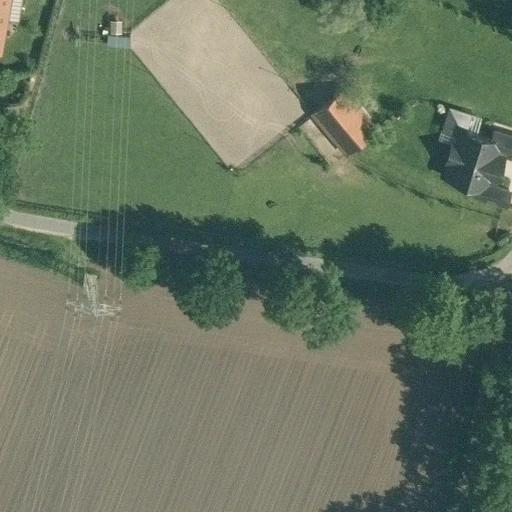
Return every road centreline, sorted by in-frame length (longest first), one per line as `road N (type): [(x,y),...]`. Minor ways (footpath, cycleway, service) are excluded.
road 1 (unclassified): [(0,211),(503,286)]
road 2 (unclassified): [(503,286),(458,511)]
